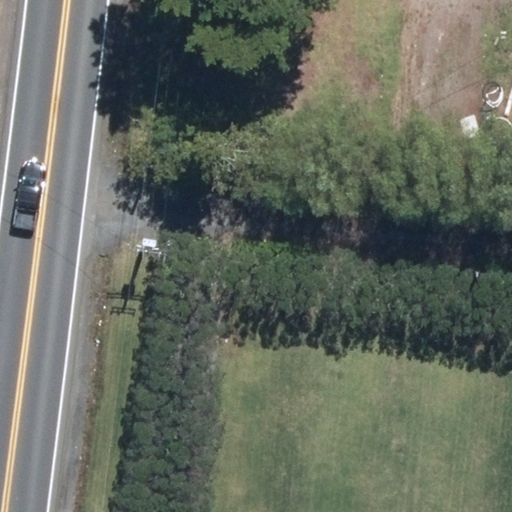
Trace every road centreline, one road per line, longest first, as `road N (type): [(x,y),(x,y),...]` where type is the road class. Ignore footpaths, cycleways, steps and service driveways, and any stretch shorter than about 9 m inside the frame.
road 1 (secondary): [(5,511),(70,0)]
road 2 (unknown): [(39,241),(511,286)]
